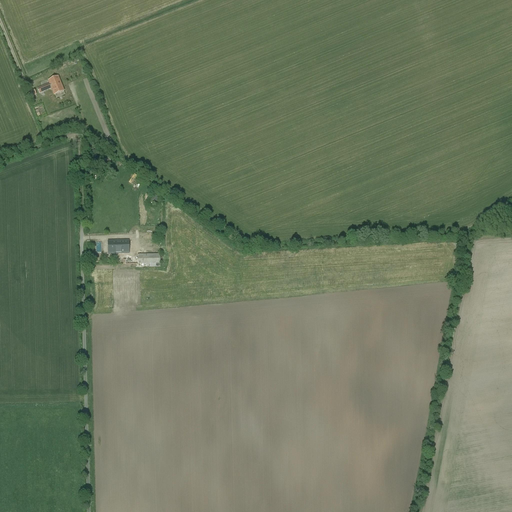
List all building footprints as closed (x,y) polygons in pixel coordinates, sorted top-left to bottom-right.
[(54,96),(64,91),(58,77),(48,81),(49,83),(37,88),(39,94),(51,89),(54,96)] [(142,184),(132,178),(128,184),(139,190),(142,184)] [(159,200),(160,198),(159,197),(158,195),(157,194),(155,194),(154,195),(152,196),(151,197),(151,199),(152,200),(152,202),(154,202),(155,203),(157,202),(158,202),(159,201),(159,200)] [(108,242),(108,254),(129,254),(128,241),(108,242)] [(138,255),(138,260),(123,260),(123,264),(149,264),(149,267),(160,267),(160,255),(138,255)]
